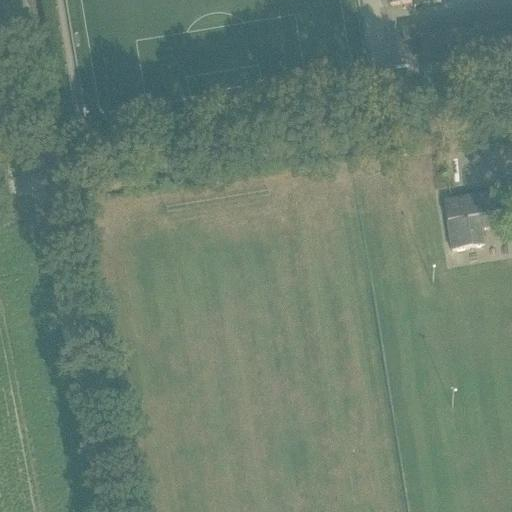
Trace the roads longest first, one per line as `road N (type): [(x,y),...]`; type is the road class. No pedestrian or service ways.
road 1 (unclassified): [(511,105),(45,178)]
road 2 (unclassified): [(108,511),(45,178)]
road 3 (unclassified): [(45,178),(17,0)]
